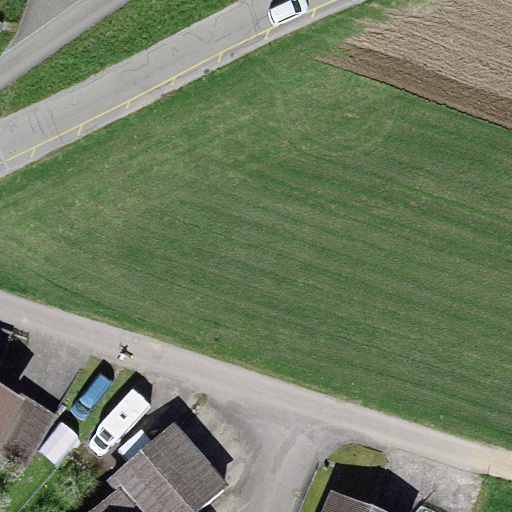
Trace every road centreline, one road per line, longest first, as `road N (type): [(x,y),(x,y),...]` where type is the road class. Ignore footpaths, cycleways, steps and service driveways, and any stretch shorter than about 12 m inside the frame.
road 1 (residential): [(0,149),(319,0)]
road 2 (residential): [(0,75),(106,0)]
